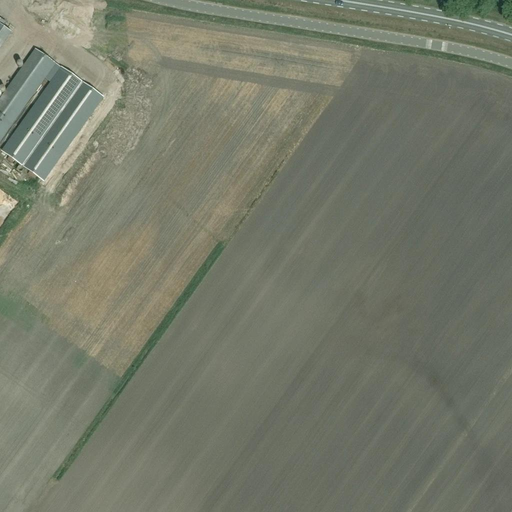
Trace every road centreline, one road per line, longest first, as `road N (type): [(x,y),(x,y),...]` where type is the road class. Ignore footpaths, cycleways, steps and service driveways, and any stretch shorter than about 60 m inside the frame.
road 1 (unclassified): [(511,62),(168,0)]
road 2 (primary): [(511,36),(336,0)]
